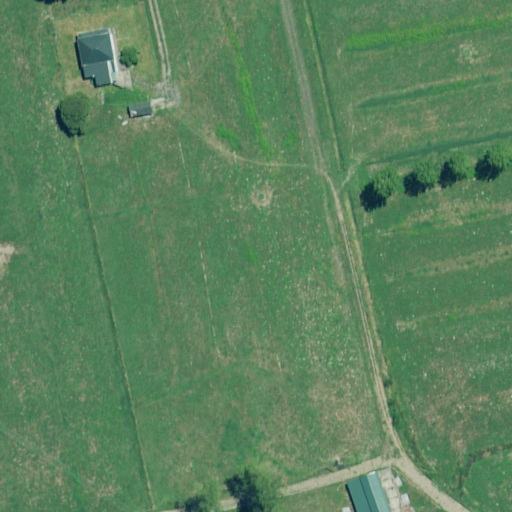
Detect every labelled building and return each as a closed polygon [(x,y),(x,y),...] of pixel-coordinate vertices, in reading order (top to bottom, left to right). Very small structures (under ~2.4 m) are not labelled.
[(121,82),(113,31),(81,36),(88,79),(99,77),(100,86),(121,82)] [(147,115),(154,115),(153,103),(131,106),(132,117),(136,145),(151,143),(147,115)] [(345,313),(334,264),(313,269),(325,317),(345,313)] [(376,420),(367,393),(328,406),(330,410),(321,413),(326,427),(322,429),(326,442),(336,439),(335,434),(376,420)] [(401,492),(392,467),(350,481),(359,511),(425,511),(417,487),(401,492)]
